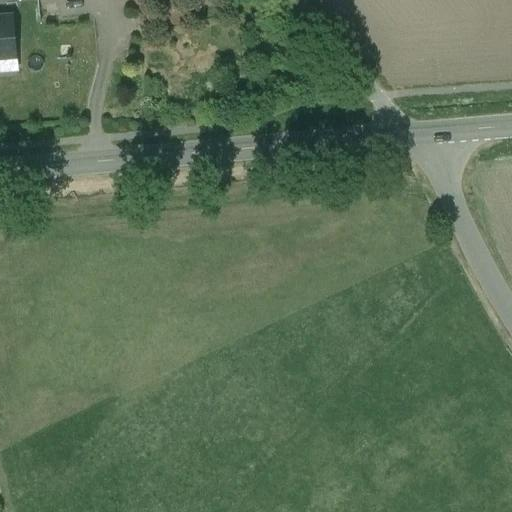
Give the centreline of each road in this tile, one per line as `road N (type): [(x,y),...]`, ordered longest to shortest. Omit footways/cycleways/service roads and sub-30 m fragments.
road 1 (tertiary): [(414,134),(0,170)]
road 2 (unclassified): [(511,318),(414,134)]
road 3 (unclassified): [(414,134),(298,0)]
